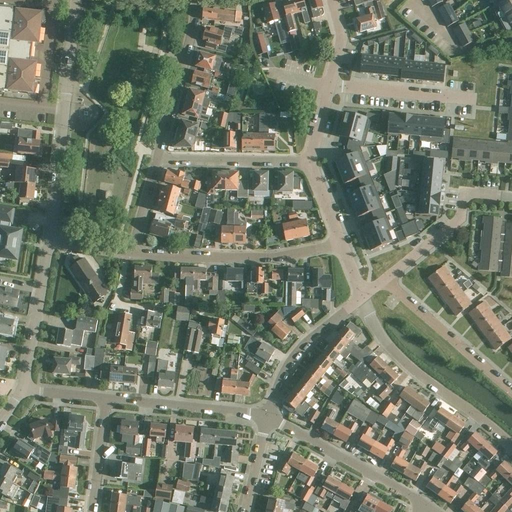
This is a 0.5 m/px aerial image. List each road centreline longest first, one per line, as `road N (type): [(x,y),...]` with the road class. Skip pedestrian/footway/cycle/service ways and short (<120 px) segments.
road 1 (residential): [(46,242),(75,0)]
road 2 (residential): [(511,450),(385,347),(355,302)]
road 3 (residential): [(131,253),(270,258),(339,241)]
road 4 (residential): [(425,505),(266,419)]
road 5 (residential): [(511,390),(386,281)]
road 6 (residential): [(159,160),(194,0)]
road 7 (residential): [(386,281),(446,229),(467,195),(511,199)]
road 8 (residential): [(266,419),(105,398)]
road 9 (residential): [(266,419),(289,360),(355,302)]
road 10 (residential): [(23,389),(46,242)]
road 11 (residential): [(307,159),(159,160)]
road 12 (residential): [(474,102),(330,85)]
